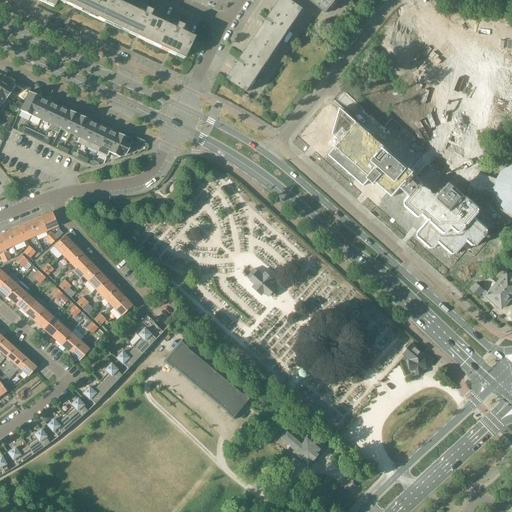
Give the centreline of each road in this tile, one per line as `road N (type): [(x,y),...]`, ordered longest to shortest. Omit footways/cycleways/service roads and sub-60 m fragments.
road 1 (secondary): [(176,127),(254,170),(494,384)]
road 2 (residential): [(420,283),(415,262),(277,143)]
road 3 (secondary): [(420,283),(268,154)]
road 4 (residential): [(396,0),(277,143)]
road 5 (tertiary): [(494,384),(360,511)]
road 6 (residential): [(0,434),(65,379),(0,305)]
road 7 (tertiary): [(393,511),(511,404)]
road 8 (secondary): [(0,43),(141,110)]
road 9 (residential): [(0,62),(119,118),(141,110)]
road 10 (residential): [(57,197),(150,174),(176,127)]
road 11 (secondary): [(129,81),(0,20)]
road 12 (residential): [(129,60),(0,0)]
road 13 (residential): [(57,197),(68,222),(138,295)]
road 14 (secondary): [(511,366),(420,283)]
